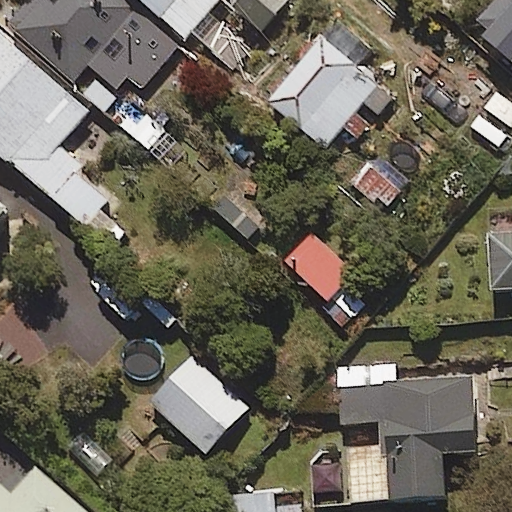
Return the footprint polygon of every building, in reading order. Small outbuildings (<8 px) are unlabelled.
[(182,40),(137,0),(25,0),(11,15),(75,73),(90,57),(103,69),(85,88),(145,143),(181,105),(150,76),(182,40)] [(151,0),(186,33),(191,27),(237,70),(256,49),(210,7),(216,0),(151,0)] [(291,0),(233,0),(265,29),(291,0)] [(511,0),(486,0),(478,9),(489,21),(484,27),(511,54),(511,0)] [(65,139),(94,106),(0,23),(0,139),(90,218),(113,192),(81,164),(86,158),(65,139)] [(269,95),(327,144),(366,97),(381,109),(396,92),(324,31),(269,95)] [(0,210),(12,196),(0,185),(0,210)] [(511,217),(493,218),(495,282),(511,281),(511,217)] [(357,269),(315,229),(288,257),(330,297),(357,269)] [(248,402),(193,351),(151,397),(206,447),(248,402)] [(397,374),(396,363),(339,365),(343,440),(315,440),(315,451),(311,451),(314,499),(448,493),(448,460),(479,459),(477,372),(397,374)] [(13,491),(0,480),(0,511),(91,511),(37,463),(13,491)]
